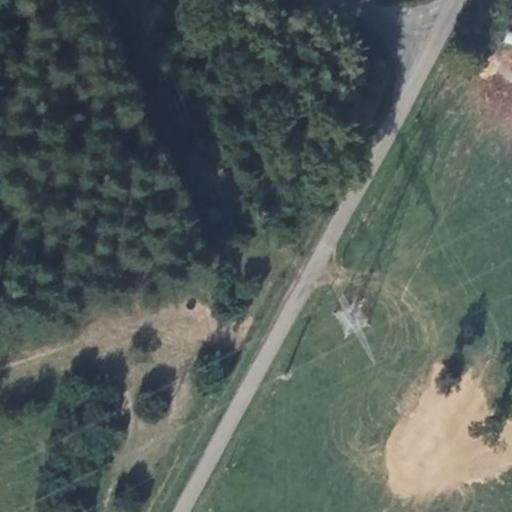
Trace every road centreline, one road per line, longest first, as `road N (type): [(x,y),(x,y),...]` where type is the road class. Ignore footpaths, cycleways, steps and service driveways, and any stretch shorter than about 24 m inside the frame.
road 1 (unclassified): [(178,511),(435,52)]
road 2 (unclassified): [(258,0),(435,52)]
